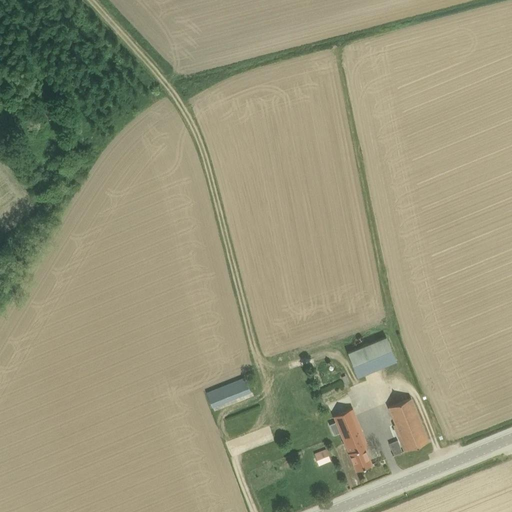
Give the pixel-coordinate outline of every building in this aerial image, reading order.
[(358,375),(399,361),(390,336),(349,350),(358,375)] [(212,405),(251,393),(247,377),(207,389),(212,405)] [(394,426),(404,450),(429,440),(411,399),(389,408),(396,424),(394,426)] [(356,470),(372,464),(365,447),(368,446),(352,409),(334,417),(356,470)] [(389,443),(394,454),(403,451),(398,439),(389,443)] [(330,459),(326,448),(314,453),(319,464),(330,459)]
